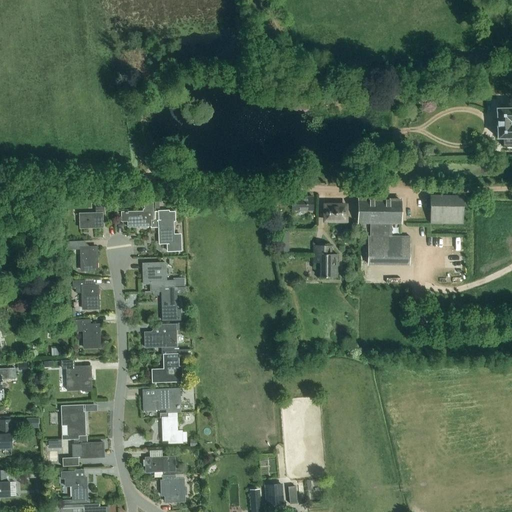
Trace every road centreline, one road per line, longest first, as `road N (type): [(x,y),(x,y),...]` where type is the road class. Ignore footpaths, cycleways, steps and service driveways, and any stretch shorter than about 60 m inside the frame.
road 1 (track): [(154,187),(511,188)]
road 2 (residential): [(153,511),(134,498),(117,440),(117,241)]
road 3 (track): [(511,325),(445,328),(423,317),(417,190)]
road 4 (track): [(399,131),(425,129),(446,145),(469,145),(487,132),(476,112),(454,110),(427,124)]
road 5 (track): [(0,186),(154,187)]
